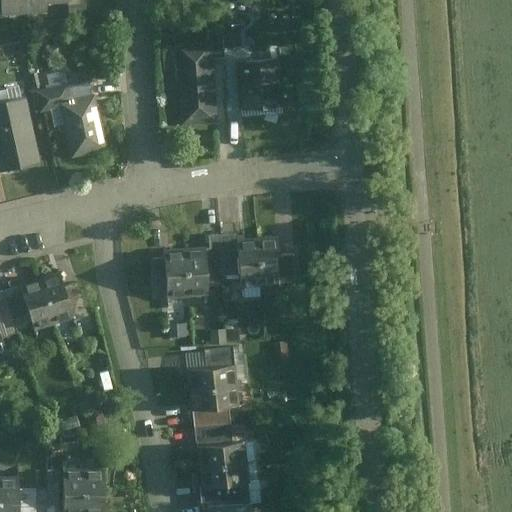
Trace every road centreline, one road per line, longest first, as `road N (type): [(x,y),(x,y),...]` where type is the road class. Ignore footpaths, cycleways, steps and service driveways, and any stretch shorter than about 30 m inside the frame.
road 1 (unclassified): [(376,511),(350,164)]
road 2 (residential): [(92,200),(160,511)]
road 3 (residential): [(148,186),(350,164)]
road 4 (residential): [(129,0),(148,186)]
road 5 (unclassified): [(350,164),(336,0)]
